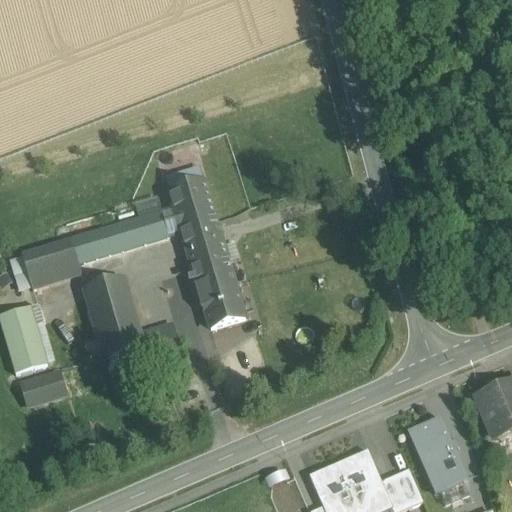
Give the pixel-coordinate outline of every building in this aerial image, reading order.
[(236,292),(204,186),(170,196),(202,302),(236,292)] [(209,191),(209,193),(209,195),(210,197),(212,198),(214,198),(216,198),(218,197),(219,195),(220,193),(219,191),(218,189),(216,188),(214,188),(212,188),(210,189),(209,191)] [(223,207),(223,205),(223,203),(222,201),(220,200),(218,200),(216,200),(214,201),(213,203),(212,205),(213,207),(214,209),(216,210),(218,210),(220,210),(222,209),(223,207)] [(162,217),(71,245),(78,268),(169,240),(162,217)] [(71,245),(24,259),(34,294),(81,279),(78,268),(71,245)] [(124,283),(86,295),(106,364),(145,352),(140,338),(124,283)] [(236,292),(202,302),(211,332),(245,322),(236,292)] [(0,326),(15,377),(57,364),(39,306),(0,317),(0,326)] [(172,329),(140,338),(145,352),(150,369),(181,359),(172,329)] [(61,378),(23,390),(29,409),(67,397),(61,378)] [(511,388),(479,403),(495,441),(511,434),(511,388)] [(441,423),(408,437),(434,497),(467,483),(441,423)] [(358,511),(383,511),(392,508),(370,458),(341,471),(358,511)] [(324,511),(358,511),(341,471),(312,483),(324,511)]
